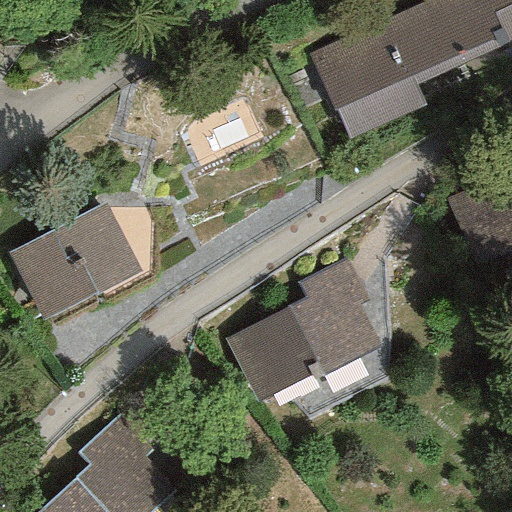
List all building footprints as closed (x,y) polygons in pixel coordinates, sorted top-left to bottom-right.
[(511,0),(428,0),(306,54),(332,112),(335,110),(348,140),(424,106),(415,84),(511,41),(511,0)] [(511,170),(444,200),(479,280),(511,265),(511,170)] [(104,203),(6,253),(41,323),(140,272),(104,203)] [(345,258),(295,284),(303,299),(223,339),(256,403),(310,376),(312,380),(379,347),(358,306),(366,301),(345,258)] [(86,465),(34,511),(151,511),(174,491),(143,457),(152,449),(120,414),(76,454),(86,465)]
